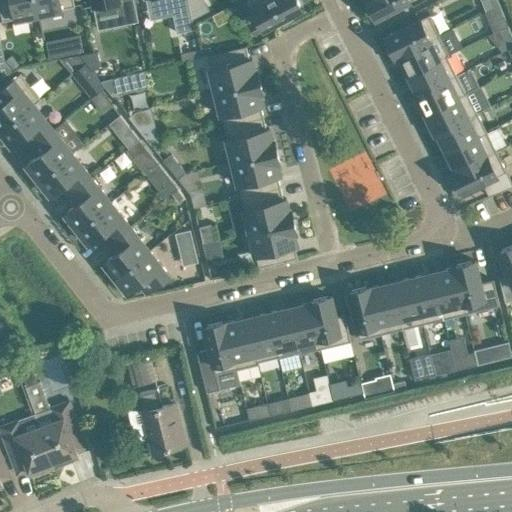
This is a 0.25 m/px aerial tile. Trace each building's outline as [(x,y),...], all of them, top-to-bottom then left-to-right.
[(16,19),(38,14),(34,0),(0,0),(0,8),(2,20),(16,18),(16,19)] [(34,0),(38,14),(62,9),(62,8),(75,5),(73,0),(34,0)] [(92,0),(95,13),(121,8),(124,23),(138,20),(134,0),(92,0)] [(146,0),(148,7),(171,2),(177,32),(194,28),(188,0),(146,0)] [(249,0),(253,7),(252,7),(263,29),(275,23),(277,26),(282,24),(292,18),(291,15),(302,8),(297,0),(249,0)] [(365,0),(375,18),(409,0),(365,0)] [(481,0),(485,11),(493,8),(500,5),(498,0),(481,0)] [(493,8),(485,11),(493,31),(501,28),(508,25),(504,16),(500,5),(493,8)] [(395,56),(439,34),(429,14),(385,36),(395,56)] [(505,39),(497,46),(502,51),(511,46),(511,34),(508,25),(501,28),(505,39)] [(83,50),(79,33),(67,35),(71,53),(83,50)] [(408,74),(448,53),(439,34),(395,56),(396,58),(399,57),(408,74)] [(209,68),(215,91),(258,80),(255,69),(252,57),(251,58),(249,58),(249,57),(246,45),(207,55),(210,67),(209,68)] [(212,53),(210,46),(198,49),(200,56),(212,53)] [(200,56),(198,49),(181,53),(183,60),(200,56)] [(97,50),(79,53),(86,62),(93,70),(100,64),(97,50)] [(417,93),(456,74),(447,55),(449,54),(448,53),(408,74),(417,93)] [(19,63),(12,55),(5,61),(12,69),(19,63)] [(0,129),(34,102),(40,98),(33,89),(20,73),(0,88),(0,129)] [(135,90),(131,73),(101,80),(113,95),(135,90)] [(466,92),(456,74),(417,93),(418,94),(416,95),(425,113),(468,92),(467,91),(466,92)] [(97,76),(83,87),(91,97),(91,96),(92,95),(97,91),(101,89),(105,85),(101,80),(97,76)] [(222,113),(225,125),(264,116),(261,105),(261,104),(262,104),(263,103),(261,92),(258,80),(215,91),(220,114),(222,113)] [(112,103),(100,89),(90,97),(102,111),(112,103)] [(435,133),(477,112),(468,92),(425,113),(435,133)] [(27,140),(31,145),(53,127),(45,116),(35,103),(41,98),(40,98),(34,102),(0,129),(0,130),(11,145),(14,142),(23,135),(27,140)] [(154,120),(151,106),(135,111),(129,116),(136,125),(154,120)] [(446,151),(487,131),(477,112),(435,133),(436,135),(438,134),(446,151)] [(226,138),(232,161),(275,150),(272,139),(269,127),(266,128),(264,116),(225,125),(226,131),(228,137),(227,138),(226,138)] [(183,135),(181,126),(173,128),(175,137),(183,135)] [(26,164),(38,179),(73,152),(53,127),(31,145),(33,148),(38,155),(26,164)] [(139,138),(133,130),(122,139),(128,147),(139,138)] [(456,170),(496,150),(487,131),(446,151),(456,170)] [(128,147),(126,149),(132,156),(145,146),(139,138),(128,147)] [(239,183),(242,195),(281,186),(278,176),(278,174),(279,174),(280,173),(278,162),(275,150),(232,161),(237,184),(239,183)] [(511,185),(511,181),(496,150),(456,170),(456,171),(453,173),(462,192),(482,182),(489,195),(511,185)] [(62,184),(69,194),(92,176),(73,152),(38,179),(50,194),(62,184)] [(153,182),(166,172),(159,163),(146,173),(153,182)] [(65,213),(77,228),(111,201),(92,176),(69,194),(70,195),(77,203),(65,213)] [(243,208),(249,231),(292,220),(289,209),(286,197),(283,198),(281,186),(242,195),(244,205),(245,207),(244,208),(243,208)] [(179,202),(185,197),(178,188),(175,190),(172,192),(179,202)] [(207,204),(204,191),(191,194),(194,207),(207,204)] [(101,233),(108,243),(131,225),(111,201),(77,228),(85,238),(89,243),(101,233)] [(297,243),(295,232),(292,220),(249,231),(254,254),(256,253),(259,266),(297,257),(298,257),(296,248),(295,244),(296,244),(297,243)] [(215,239),(211,224),(199,227),(203,242),(215,239)] [(104,262),(115,277),(116,277),(150,249),(131,225),(108,243),(111,246),(116,253),(104,262)] [(194,245),(190,229),(175,233),(179,249),(194,245)] [(511,284),(511,244),(497,251),(511,284)] [(170,275),(150,249),(116,277),(115,277),(124,287),(127,292),(131,289),(139,282),(147,293),(170,275)] [(481,281),(475,259),(453,265),(465,313),(500,304),(493,278),(481,281)] [(444,318),(465,313),(453,265),(452,265),(453,267),(433,271),(439,295),(444,318)] [(423,323),(444,318),(439,295),(433,271),(412,277),(414,287),(423,323)] [(402,328),(423,323),(414,287),(412,277),(391,282),(402,328)] [(402,328),(391,282),(371,287),(370,285),(369,285),(374,303),(381,333),(402,328)] [(374,303),(369,285),(347,290),(359,338),(381,333),(374,303)] [(336,315),(331,294),(309,300),(321,348),(351,340),(344,313),(336,315)] [(300,353),(321,348),(309,300),(308,300),(309,302),(289,307),(293,326),(300,353)] [(300,353),(293,326),(289,307),(268,312),(276,343),(279,356),(280,356),(299,351),(299,353),(300,353)] [(258,363),(259,363),(258,361),(279,356),(276,343),(268,312),(247,317),(247,319),(258,363)] [(258,363),(247,319),(247,317),(227,322),(226,320),(225,320),(237,368),(258,363)] [(237,368),(225,320),(203,325),(209,348),(197,351),(207,391),(220,388),(216,373),(237,368)] [(12,335),(1,342),(8,356),(20,349),(12,335)] [(478,364),(476,356),(474,350),(469,352),(453,355),(455,361),(457,369),(478,364)] [(489,361),(487,353),(476,356),(478,364),(489,361)] [(33,369),(27,356),(16,361),(22,374),(33,369)] [(143,358),(132,361),(138,385),(148,382),(143,358)] [(457,369),(455,361),(434,366),(436,374),(457,369)] [(436,374),(434,366),(413,371),(415,379),(436,374)] [(317,390),(309,392),(312,404),(333,399),(330,385),(328,376),(314,379),(317,390)] [(379,394),(376,378),(361,381),(364,391),(365,397),(379,394)] [(407,387),(405,379),(393,382),(395,390),(407,387)] [(364,391),(361,381),(349,383),(352,394),(364,391)] [(140,396),(144,411),(148,425),(140,427),(143,440),(151,438),(154,451),(186,443),(177,405),(167,408),(162,409),(158,391),(140,396)] [(309,392),(296,395),(298,407),(312,404),(309,392)] [(284,411),(292,409),(289,397),(281,399),(284,411)] [(39,425),(54,466),(79,457),(69,431),(81,427),(70,399),(50,407),(54,420),(39,425)] [(270,414),(267,402),(247,407),(250,419),(270,414)] [(54,466),(39,425),(24,431),(19,418),(0,425),(0,428),(9,454),(21,449),(30,475),(54,466)]
